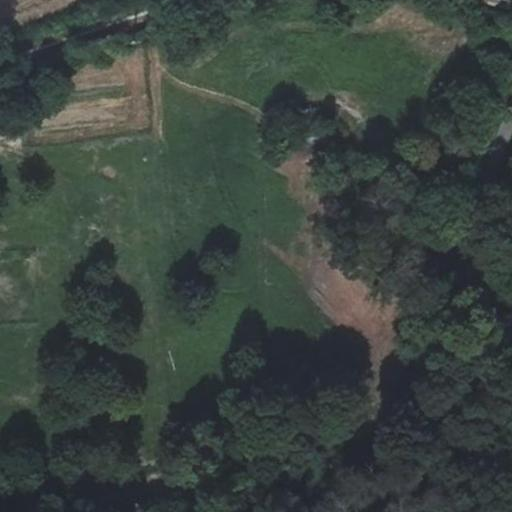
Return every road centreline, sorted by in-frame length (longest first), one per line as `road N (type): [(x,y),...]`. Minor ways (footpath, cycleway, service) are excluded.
road 1 (unclassified): [(511,112),(494,147),(447,346),(425,387),(373,433),(86,511)]
road 2 (track): [(224,0),(130,16),(0,64)]
